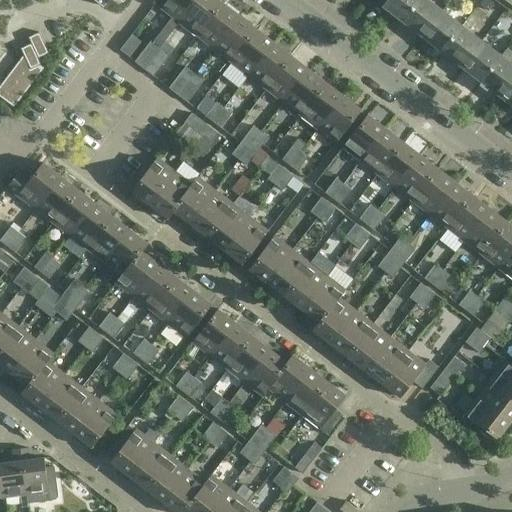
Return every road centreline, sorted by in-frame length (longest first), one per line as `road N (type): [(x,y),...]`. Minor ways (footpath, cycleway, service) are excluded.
road 1 (residential): [(394,413),(90,177)]
road 2 (tertiary): [(511,174),(278,0)]
road 3 (residential): [(90,177),(153,94),(101,55)]
